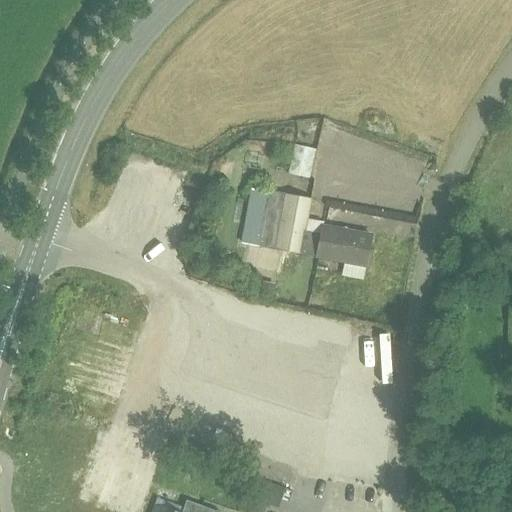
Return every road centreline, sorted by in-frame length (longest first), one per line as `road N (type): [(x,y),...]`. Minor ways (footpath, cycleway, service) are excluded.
road 1 (secondary): [(0,355),(71,147),(134,41),(174,0)]
road 2 (residential): [(416,312),(452,170),(511,66)]
road 3 (residential): [(394,511),(408,362)]
